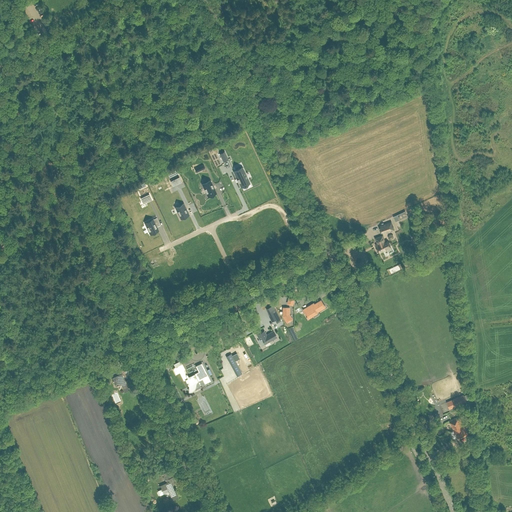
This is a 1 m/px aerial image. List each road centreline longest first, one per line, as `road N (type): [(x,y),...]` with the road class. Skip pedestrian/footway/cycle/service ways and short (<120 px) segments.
road 1 (secondary): [(453,511),(207,0)]
road 2 (track): [(224,69),(75,151)]
road 3 (unclassified): [(203,511),(135,356)]
road 4 (unclassified): [(0,66),(126,0)]
